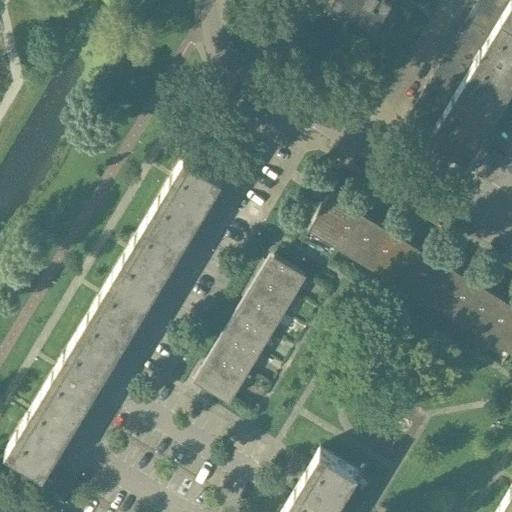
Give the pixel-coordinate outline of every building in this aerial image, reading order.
[(335,0),(375,24),(389,0),(335,0)] [(490,0),(476,0),(474,4),(498,18),(501,14),(504,8),(490,0)] [(490,0),(504,8),(509,0),(490,0)] [(511,0),(509,0),(504,8),(501,14),(511,20),(511,0)] [(474,4),(468,13),(492,28),(498,18),(474,4)] [(468,13),(449,44),(473,59),(468,68),(465,73),(503,95),(511,80),(511,20),(501,14),(498,18),(492,28),(468,13)] [(449,44),(444,53),(468,68),(473,59),(449,44)] [(444,53),(438,62),(462,77),(465,73),(468,68),(444,53)] [(438,62),(433,71),(457,86),(462,77),(438,62)] [(433,71),(414,102),(438,117),(457,86),(433,71)] [(433,126),(430,131),(467,154),(468,153),(503,95),(465,73),(462,77),(457,86),(438,117),(433,126)] [(414,102),(409,111),(433,126),(438,117),(414,102)] [(184,151),(171,172),(148,210),(186,233),(211,192),(222,174),(184,151)] [(511,346),(511,306),(414,247),(338,201),(341,197),(329,190),(307,225),(511,348),(511,346)] [(148,210),(127,245),(112,269),(150,292),(186,233),(148,210)] [(305,271),(274,252),(216,348),(204,366),(200,364),(193,376),(229,398),(305,271)] [(112,269),(100,290),(76,328),(115,351),(150,292),(112,269)] [(115,351),(76,328),(41,387),(79,410),(115,351)] [(41,387),(29,407),(5,447),(43,469),(60,442),(62,438),(79,410),(41,387)] [(320,444),(296,484),(284,503),(298,511),(330,511),(358,467),(320,444)] [(511,481),(499,503),(511,510),(511,481)] [(298,511),(284,503),(278,511),(298,511)] [(511,511),(511,510),(499,503),(493,511),(511,511)]
